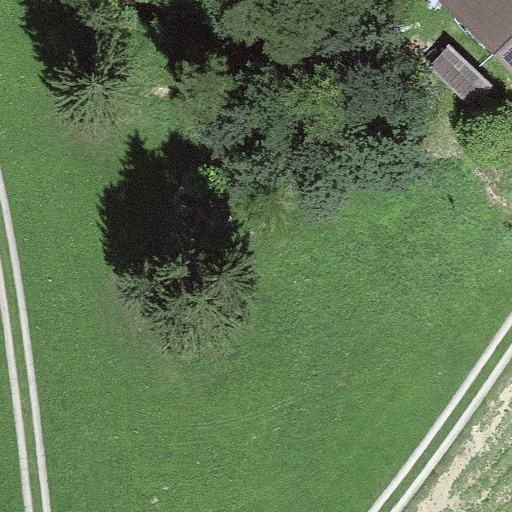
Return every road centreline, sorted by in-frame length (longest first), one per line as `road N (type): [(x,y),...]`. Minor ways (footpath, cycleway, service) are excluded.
road 1 (track): [(40,511),(0,213)]
road 2 (track): [(511,337),(383,511)]
